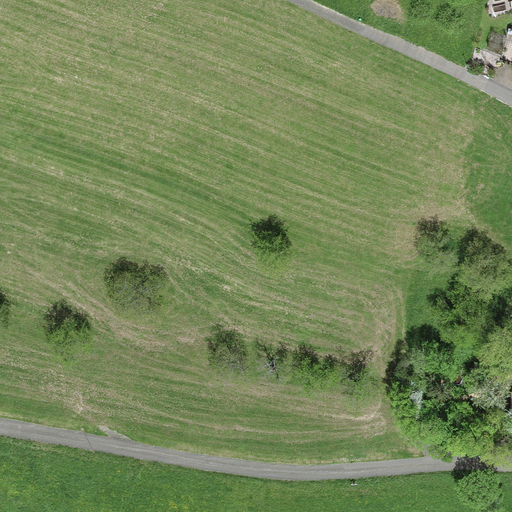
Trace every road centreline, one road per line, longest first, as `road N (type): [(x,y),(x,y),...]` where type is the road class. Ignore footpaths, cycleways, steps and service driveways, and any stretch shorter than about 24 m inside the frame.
road 1 (unclassified): [(0,425),(284,474),(511,471)]
road 2 (track): [(299,0),(511,101)]
